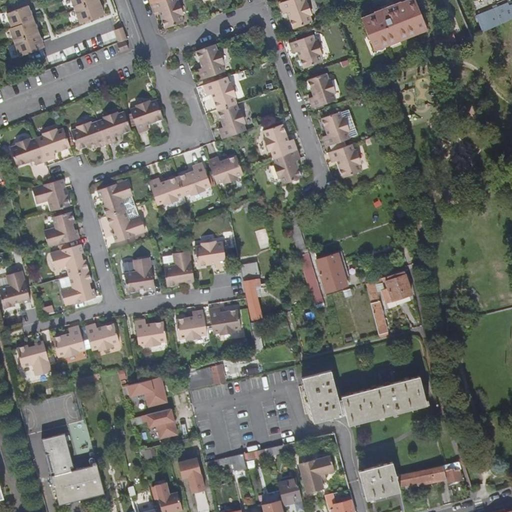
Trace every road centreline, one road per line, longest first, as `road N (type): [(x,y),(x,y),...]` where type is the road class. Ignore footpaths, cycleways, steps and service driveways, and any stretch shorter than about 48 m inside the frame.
road 1 (residential): [(154,51),(262,11),(322,183)]
road 2 (residential): [(179,144),(82,182),(113,307)]
road 3 (residential): [(113,307),(232,290)]
